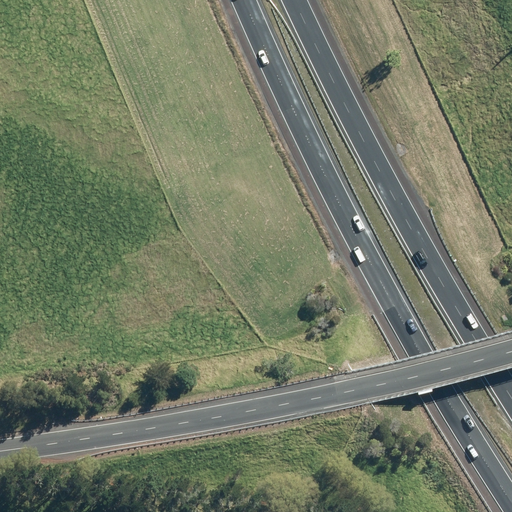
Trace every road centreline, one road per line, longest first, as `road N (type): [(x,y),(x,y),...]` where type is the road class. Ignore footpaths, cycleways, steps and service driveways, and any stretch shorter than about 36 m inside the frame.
road 1 (motorway): [(511,488),(256,0)]
road 2 (unclassified): [(0,452),(240,413),(511,350)]
road 3 (motorway): [(298,0),(427,251),(511,392)]
